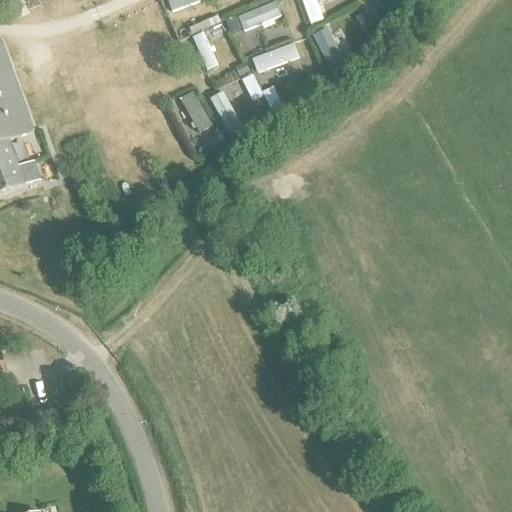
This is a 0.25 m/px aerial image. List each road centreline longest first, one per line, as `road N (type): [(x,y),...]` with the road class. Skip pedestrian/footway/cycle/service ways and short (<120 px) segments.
road 1 (track): [(481,0),(433,61),(272,192),(96,360)]
road 2 (unclassified): [(159,511),(138,434),(92,353),(0,302)]
